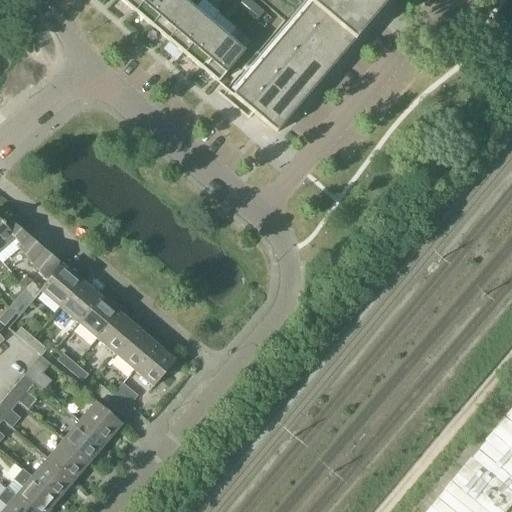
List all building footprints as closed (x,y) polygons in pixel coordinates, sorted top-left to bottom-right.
[(118,0),(133,13),(144,0),(118,0)] [(150,27),(173,0),(144,0),(133,13),(150,27)] [(167,41),(194,10),(182,0),(173,0),(150,27),(167,41)] [(257,0),(283,21),(225,90),(229,93),(232,96),(235,94),(243,85),(315,0),(257,0)] [(276,134),(390,0),(315,0),(243,85),(235,94),(232,96),(253,114),(276,134)] [(254,5),(247,0),(243,0),(240,4),(249,11),(254,5)] [(258,19),(263,13),(254,5),(249,11),(258,19)] [(184,56),(210,24),(194,10),(167,41),(184,56)] [(200,70),(227,38),(210,24),(184,56),(200,70)] [(217,84),(244,53),(227,38),(200,70),(217,84)] [(0,222),(0,247),(11,238),(18,246),(16,249),(43,281),(58,263),(11,224),(6,229),(0,222)] [(58,308),(80,282),(61,266),(39,292),(40,293),(58,308)] [(98,298),(80,282),(58,308),(76,324),(98,298)] [(32,283),(23,289),(32,300),(40,293),(39,292),(32,283)] [(7,309),(14,314),(18,318),(32,300),(23,289),(7,309)] [(117,314),(98,298),(76,324),(95,340),(117,314)] [(14,314),(7,309),(0,317),(0,323),(3,327),(14,314)] [(117,314),(95,340),(114,355),(136,329),(117,314)] [(26,346),(32,339),(19,328),(14,335),(26,346)] [(155,346),(136,329),(114,355),(132,371),(155,346)] [(45,349),(32,339),(26,346),(39,356),(45,349)] [(174,362),(155,346),(132,371),(152,388),(174,362)] [(68,371),(74,365),(61,354),(56,361),(68,371)] [(39,356),(23,375),(33,384),(42,392),(50,382),(41,374),(49,365),(39,356)] [(87,376),(74,365),(68,371),(81,383),(87,376)] [(33,384),(23,375),(7,394),(17,402),(26,410),(35,400),(25,393),(33,384)] [(121,384),(111,396),(105,403),(124,419),(133,409),(129,406),(136,397),(121,384)] [(105,403),(111,396),(98,385),(93,392),(105,403)] [(7,394),(0,402),(0,420),(1,421),(10,429),(18,419),(10,411),(17,402),(7,394)] [(95,403),(78,422),(104,444),(120,425),(95,403)] [(78,422),(62,441),(88,463),(104,444),(78,422)] [(88,463),(62,441),(46,459),(72,481),(88,463)] [(46,459),(30,478),(56,500),(72,481),(46,459)] [(46,511),(56,500),(30,478),(21,470),(5,489),(32,511),(46,511)] [(32,511),(5,489),(0,495),(0,499),(7,506),(0,511),(32,511)]
